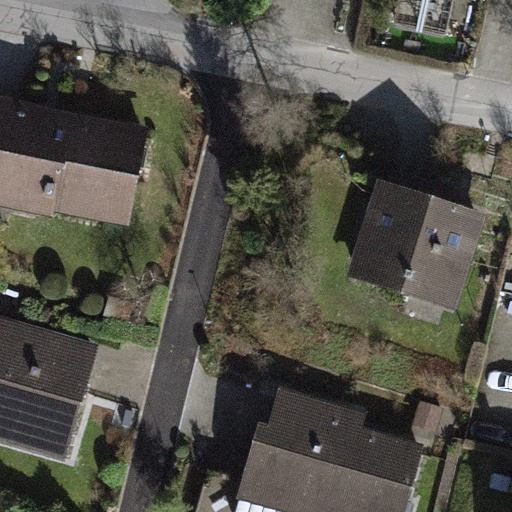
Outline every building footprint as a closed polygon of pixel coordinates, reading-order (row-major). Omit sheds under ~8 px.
[(145,137),(0,108),(0,197),(53,208),(54,203),(118,216),(126,177),(136,179),(145,137)] [(477,215),(387,187),(358,276),(410,293),(413,282),(451,294),(477,215)] [(0,433),(65,453),(95,353),(41,337),(37,351),(0,340),(0,433)] [(261,426),(235,511),(302,511),(303,510),(309,511),(402,511),(420,451),(340,428),(344,413),(281,395),(271,429),(261,426)] [(439,409),(423,404),(419,420),(435,425),(439,409)]
